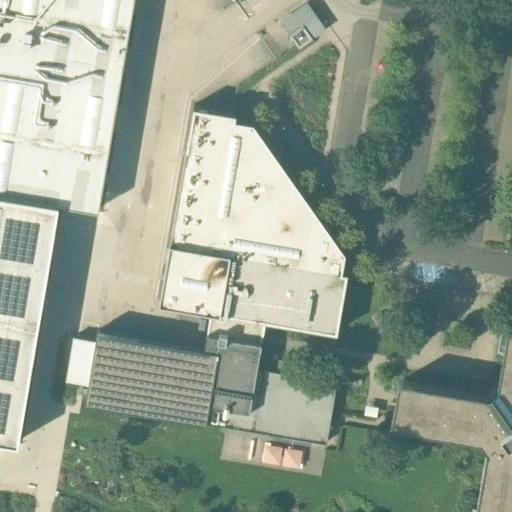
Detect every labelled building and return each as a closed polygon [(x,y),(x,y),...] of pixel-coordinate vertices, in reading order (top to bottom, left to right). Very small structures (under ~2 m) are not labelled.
[(134,0),(0,0),(0,436),(19,439),(60,201),(99,208),(134,0)] [(306,0),(280,19),(297,44),(299,46),(326,27),(323,23),(306,0)] [(212,308),(267,318),(337,330),(348,269),(341,268),(343,248),(253,121),(235,117),(236,110),(194,102),(158,298),(212,308)] [(205,348),(98,329),(85,399),(326,442),(337,380),(258,366),(267,318),(212,308),(205,348)] [(511,511),(511,338),(502,401),(404,384),(395,429),(486,441),(492,456),(483,511),(511,511)] [(56,397),(70,402),(74,390),(60,386),(56,397)]
